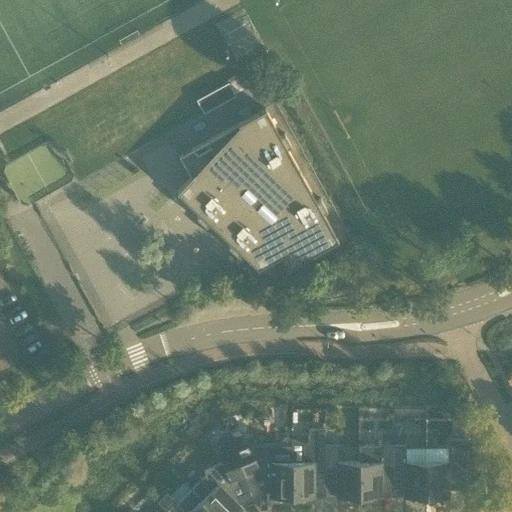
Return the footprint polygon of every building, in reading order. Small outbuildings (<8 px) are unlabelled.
[(203,113),(224,101),(217,89),(196,100),(203,113)] [(240,251),(257,267),(303,242),(310,255),(337,240),(322,212),(326,210),(320,199),(316,201),(286,147),(290,145),(284,134),(280,136),(265,108),(190,149),(204,162),(176,192),(199,213),(196,216),(205,225),(208,222),(231,243),(227,246),(237,255),(240,251)] [(313,471),(325,471),(325,445),(325,428),(308,428),(308,443),(302,443),(303,462),(291,462),(291,497),(313,497),(313,471)] [(223,430),(213,434),(220,451),(230,447),(223,430)] [(426,497),(447,497),(447,471),(469,471),(469,439),(447,439),(447,462),(426,462),(426,497)] [(247,441),(233,447),(244,474),(259,468),(270,468),(270,497),(291,497),(291,462),(273,462),(273,456),(261,456),(255,458),(247,441)] [(358,497),(359,462),(338,462),(338,445),(325,445),(325,471),(337,471),(337,497),(358,497)] [(379,462),(359,462),(358,497),(380,497),(380,471),(392,471),(392,445),(379,445),(379,462)] [(426,497),(426,462),(405,462),(405,445),(392,445),(392,471),(404,471),(404,497),(426,497)] [(244,474),(233,447),(217,453),(221,463),(203,470),(205,475),(191,489),(201,499),(213,511),(237,511),(241,509),(221,489),(229,481),(244,474)] [(213,511),(201,499),(191,489),(181,499),(183,504),(180,507),(166,493),(157,503),(166,511),(213,511)]
